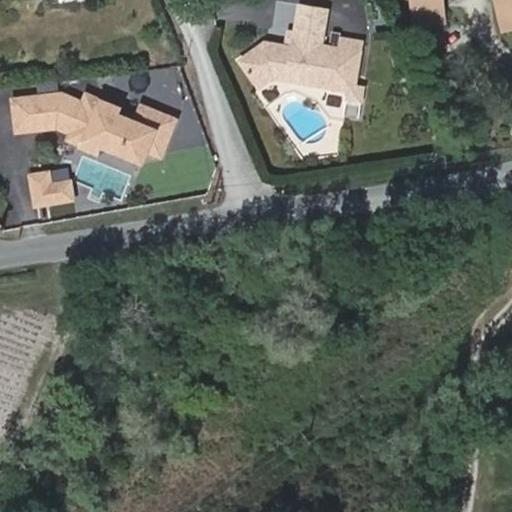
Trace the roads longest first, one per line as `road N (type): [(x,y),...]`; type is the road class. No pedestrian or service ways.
road 1 (unclassified): [(0,265),(511,174)]
road 2 (track): [(465,511),(476,356),(511,305)]
